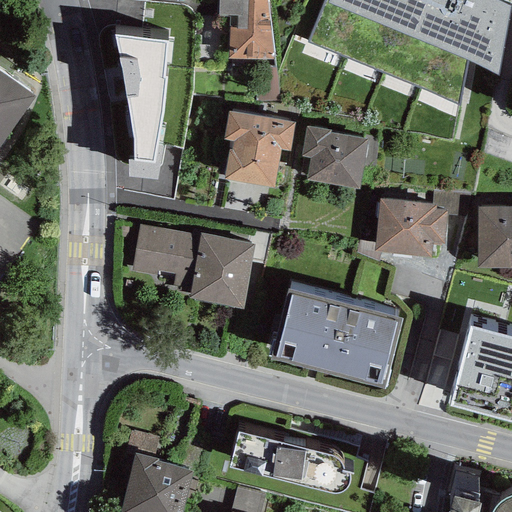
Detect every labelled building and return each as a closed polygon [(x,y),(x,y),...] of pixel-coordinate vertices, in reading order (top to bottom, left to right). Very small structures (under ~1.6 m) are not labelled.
[(268,0),(219,0),(218,17),(238,16),(238,27),(229,27),(228,59),(275,60),(268,0)] [(510,0),(325,0),(308,43),(459,106),(466,62),(498,75),(510,0)] [(167,42),(114,35),(133,140),(133,161),(155,164),(167,42)] [(0,147),(36,97),(0,71),(0,147)] [(295,123),(228,111),(223,140),(230,141),(223,179),(274,188),(281,150),(290,151),(295,123)] [(305,180),(360,190),(369,139),(331,132),(331,130),(306,125),(301,157),(309,158),(305,180)] [(436,209),(447,210),(447,216),(457,216),(459,192),(433,190),(431,204),(436,205),(436,209)] [(431,204),(379,199),(374,251),(431,257),(432,245),(444,246),(447,216),(447,210),(436,209),(436,205),(431,204)] [(511,207),(477,208),(477,269),(511,268),(511,207)] [(255,244),(201,233),(200,236),(140,225),(132,271),(158,276),(158,271),(175,274),(173,286),(191,289),(189,299),(243,310),(255,244)] [(402,319),(287,290),(269,360),(384,389),(402,319)] [(444,311),(420,402),(444,408),(468,317),(444,311)] [(511,336),(470,326),(449,407),(511,423),(511,336)] [(158,436),(130,429),(124,454),(135,457),(135,454),(153,458),(158,436)] [(334,457),(238,432),(228,467),(335,494),(341,493),(345,489),(349,485),(350,479),(349,473),(342,472),(342,465),(339,460),(334,457)] [(153,458),(135,454),(135,457),(119,511),(181,511),(193,471),(158,462),(158,460),(153,458)] [(230,511),(260,511),(265,495),(237,488),(230,511)] [(511,511),(511,496),(511,497),(504,499),(497,505),(492,511),(511,511)] [(478,511),(481,504),(453,497),(449,511),(478,511)]
